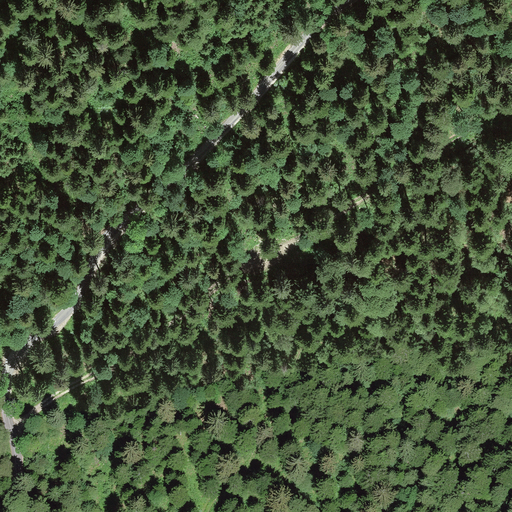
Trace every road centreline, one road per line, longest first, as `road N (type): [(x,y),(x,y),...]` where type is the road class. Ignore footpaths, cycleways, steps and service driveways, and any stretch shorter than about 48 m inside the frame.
road 1 (unclassified): [(347,0),(111,238),(61,322),(10,365),(4,389),(17,456),(13,511)]
road 2 (track): [(12,432),(402,172),(511,109)]
